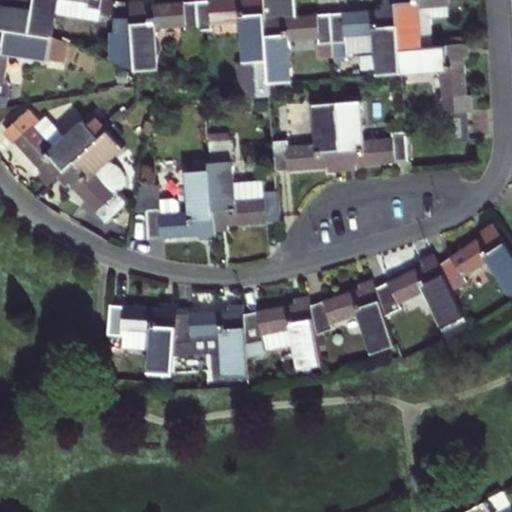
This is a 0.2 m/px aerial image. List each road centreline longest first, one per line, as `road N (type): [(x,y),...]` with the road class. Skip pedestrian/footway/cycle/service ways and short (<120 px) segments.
road 1 (residential): [(0,177),(56,227),(125,259),(200,276),(287,269)]
road 2 (residential): [(287,269),(308,216),(329,195),(406,184),(484,194)]
road 3 (residential): [(287,269),(430,227),(484,194)]
road 4 (residential): [(484,194),(497,174),(505,130),(496,0)]
